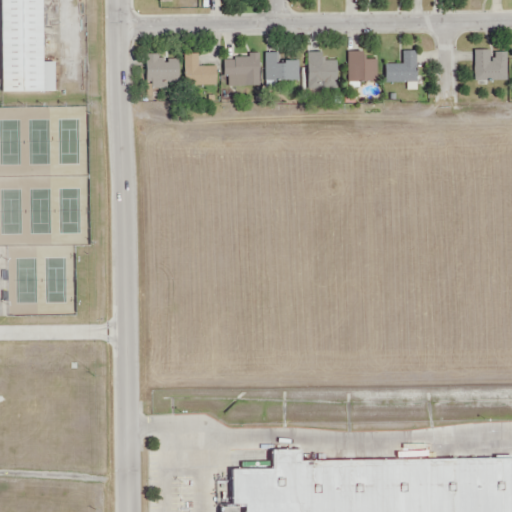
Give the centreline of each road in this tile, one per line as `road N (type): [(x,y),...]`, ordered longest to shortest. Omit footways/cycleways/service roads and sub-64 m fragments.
road 1 (residential): [(129,511),(118,0)]
road 2 (residential): [(119,29),(511,19)]
